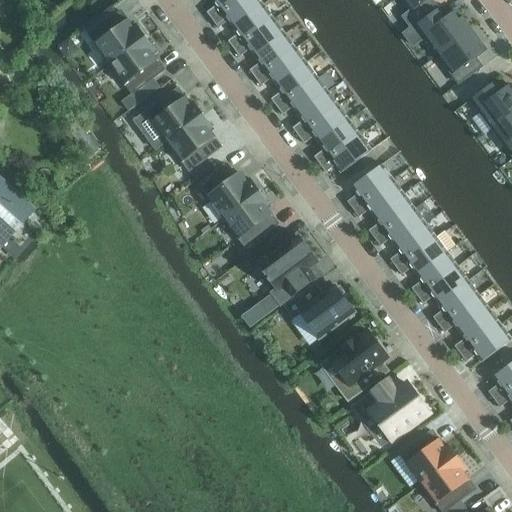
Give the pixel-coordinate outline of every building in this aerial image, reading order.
[(239,0),(211,0),(216,6),(207,13),(212,20),(222,13),(239,0)] [(263,5),(259,0),(239,0),(222,13),(212,20),(218,29),(228,22),(232,28),(263,5)] [(402,0),(411,11),(403,17),(411,28),(438,8),(432,0),(402,0)] [(274,19),(263,5),(232,28),(237,35),(228,42),(234,49),(243,42),(274,19)] [(438,8),(411,28),(404,34),(413,46),(425,38),(437,55),(471,30),(462,18),(461,19),(455,11),(445,18),(438,8)] [(111,65),(146,39),(135,24),(132,26),(121,12),(89,35),(111,65)] [(285,34),(274,19),(243,42),(234,49),(240,57),(249,50),(254,57),(285,34)] [(471,30),(437,55),(459,84),(482,67),(475,58),(485,51),(479,43),(480,42),(471,30)] [(296,48),(285,34),(254,57),(259,63),(249,71),(255,78),(265,71),(296,48)] [(111,65),(132,94),(164,70),(154,55),(157,53),(146,39),(111,65)] [(306,63),(296,48),(265,71),(255,78),(261,86),(271,79),(275,86),(306,63)] [(317,77),(306,63),(275,86),(280,92),(271,99),(277,107),(286,100),(317,77)] [(328,91),(317,77),(286,100),(277,107),(283,115),(292,108),(297,114),(328,91)] [(511,87),(510,85),(500,92),(494,83),(471,100),(480,113),(472,119),(484,135),(492,129),(511,114),(511,87)] [(178,89),(146,113),(168,142),(203,116),(192,101),(189,104),(178,89)] [(339,106),(328,91),(297,114),(302,121),(293,128),(298,136),(308,129),(339,106)] [(349,120),(339,106),(308,129),(298,136),(304,144),(314,137),(318,143),(349,120)] [(511,114),(492,129),(511,155),(511,114)] [(214,130),(203,116),(168,142),(189,171),(221,147),(211,132),(214,130)] [(360,135),(349,120),(318,143),(323,150),(314,157),(320,165),(329,158),(360,135)] [(372,150),(360,135),(329,158),(320,165),(326,173),(335,166),(339,172),(340,173),(372,150)] [(383,166),(382,164),(351,188),(352,189),(356,195),(347,202),(353,210),(393,180),(383,166)] [(233,179),(224,166),(199,184),(225,219),(260,193),(249,178),(246,181),(241,174),(233,179)] [(0,177),(0,244),(12,256),(38,227),(28,218),(36,210),(0,178),(0,177)] [(373,217),(404,194),(393,180),(353,210),(359,218),(368,211),(373,217)] [(271,207),(260,193),(225,219),(246,248),(278,224),(267,210),(271,207)] [(415,209),(404,194),(373,217),(378,224),(368,231),(374,239),(415,209)] [(425,223),(415,209),(374,239),(380,247),(390,240),(394,246),(425,223)] [(436,237),(425,223),(394,246),(399,253),(390,260),(396,267),(436,237)] [(274,295),(281,304),(315,279),(308,270),(317,262),(299,237),(260,266),(279,291),(274,295)] [(416,275),(447,252),(436,237),(396,267),(402,275),(411,268),(416,275)] [(458,266),(447,252),(416,275),(421,281),(411,288),(417,296),(458,266)] [(468,281),(458,266),(417,296),(423,304),(433,297),(437,304),(468,281)] [(479,295),(468,281),(437,304),(442,310),(433,317),(439,325),(479,295)] [(324,295),(315,283),(284,306),(293,319),(301,314),(319,339),(355,313),(335,286),(324,295)] [(490,310),(479,295),(439,325),(445,333),(454,326),(459,333),(490,310)] [(501,324),(490,310),(459,333),(464,339),(454,346),(460,354),(501,324)] [(511,338),(501,324),(460,354),(466,362),(475,355),(480,361),(479,361),(481,362),(511,339),(511,338)] [(389,359),(368,331),(359,337),(358,336),(338,352),(339,353),(330,360),(344,379),(336,385),(348,401),(388,371),(382,363),(389,359)] [(511,362),(492,378),(493,379),(498,385),(488,392),(494,400),(511,386),(511,362)] [(388,380),(351,407),(361,421),(370,413),(391,441),(430,412),(408,383),(397,392),(388,380)] [(511,386),(494,400),(500,408),(509,401),(511,404),(511,386)] [(432,431),(400,455),(422,484),(457,458),(446,443),(443,446),(432,431)] [(422,484),(442,511),(444,511),(476,489),(465,474),(468,472),(457,458),(422,484)]
